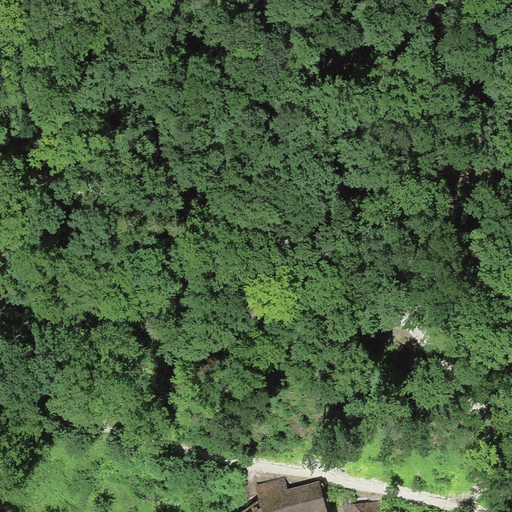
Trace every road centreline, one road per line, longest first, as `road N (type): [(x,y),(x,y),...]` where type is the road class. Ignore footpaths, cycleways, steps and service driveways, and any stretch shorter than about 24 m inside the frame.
road 1 (track): [(0,168),(284,227),(379,301),(471,406),(511,421)]
road 2 (track): [(511,150),(284,227)]
